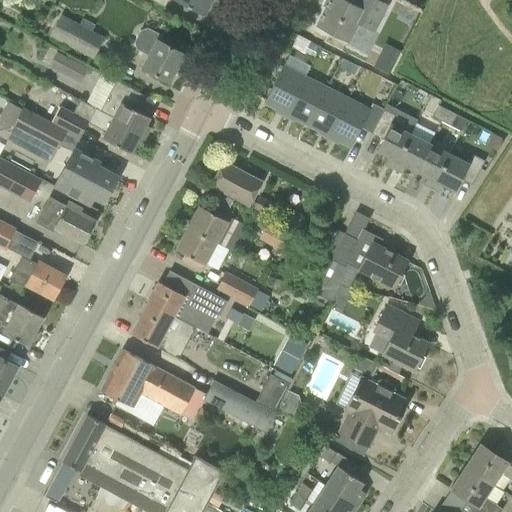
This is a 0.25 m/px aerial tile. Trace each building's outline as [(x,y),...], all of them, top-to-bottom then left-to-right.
[(175,0),(204,15),(211,0),(175,0)] [(345,0),(329,0),(317,25),(348,41),(358,22),(374,31),(387,5),(378,0),(356,0),(355,4),(345,0)] [(60,16),(50,34),(92,56),(102,38),(60,16)] [(141,67),(151,72),(168,82),(183,53),(160,41),(163,36),(148,28),(140,30),(134,41),(136,49),(147,55),(141,67)] [(319,47),(309,42),(303,53),(314,58),(319,47)] [(98,74),(66,57),(58,72),(90,89),(98,74)] [(351,63),(341,58),(336,67),(347,72),(351,63)] [(286,113),(304,77),(283,66),(264,102),(278,109),(277,111),(278,109),(286,113)] [(304,77),(286,113),(295,118),(293,119),(294,120),(295,118),(307,124),(326,88),(304,77)] [(146,96),(128,87),(118,81),(102,111),(137,130),(138,127),(142,130),(141,132),(146,135),(150,127),(146,125),(150,117),(138,111),(146,96)] [(321,131),(329,135),(348,99),(326,88),(307,124),(320,131),(319,133),(320,133),(321,131)] [(369,110),(348,99),(329,135),(337,139),(336,141),(337,142),(338,140),(351,146),(369,110)] [(131,152),(141,132),(142,130),(138,127),(137,130),(102,111),(80,100),(73,113),(60,106),(52,122),(80,137),(88,122),(106,131),(103,137),(113,143),(131,152)] [(66,131),(51,123),(23,108),(22,109),(8,101),(0,117),(0,134),(50,161),(55,152),(66,131)] [(441,122),(447,110),(438,105),(432,117),(441,122)] [(395,115),(384,109),(371,133),(382,139),(376,150),(388,157),(384,163),(393,168),(410,134),(391,124),(395,115)] [(451,126),(456,115),(447,110),(441,122),(451,126)] [(405,165),(416,171),(430,144),(410,134),(393,168),(401,172),(405,165)] [(423,184),(432,188),(449,154),(430,144),(416,171),(427,176),(423,184)] [(118,177),(100,167),(72,152),(53,186),(89,206),(94,197),(104,202),(118,177)] [(468,164),(450,154),(449,154),(432,188),(440,192),(444,185),(455,191),(461,179),(473,185),(484,161),(473,155),(468,164)] [(0,159),(0,184),(30,200),(40,181),(0,159)] [(251,201),(252,200),(262,180),(224,160),(210,185),(268,217),(275,204),(261,196),(257,204),(251,201)] [(82,209),(68,201),(65,205),(49,196),(35,222),(54,233),(56,229),(83,243),(95,220),(80,213),(82,209)] [(188,227),(216,242),(232,213),(212,202),(208,210),(199,205),(188,227)] [(13,230),(0,222),(0,243),(4,246),(13,230)] [(260,240),(295,258),(304,242),(268,224),(260,240)] [(317,246),(333,254),(344,233),(328,225),(317,246)] [(181,261),(195,269),(200,272),(216,242),(188,227),(176,249),(185,254),(181,261)] [(359,240),(344,233),(333,254),(331,259),(345,267),(354,250),(365,256),(359,269),(393,286),(407,260),(379,246),(383,239),(364,229),(359,240)] [(53,298),(65,276),(37,261),(36,264),(22,256),(10,279),(26,288),(27,285),(53,298)] [(216,289),(248,306),(258,289),(226,272),(216,289)] [(159,281),(148,301),(175,315),(181,306),(193,313),(199,303),(159,281)] [(419,304),(434,309),(436,309),(430,292),(419,304)] [(37,332),(35,331),(43,317),(19,303),(18,305),(0,295),(0,330),(28,346),(30,342),(32,343),(34,342),(38,335),(37,332)] [(175,315),(148,301),(131,333),(179,359),(196,327),(175,316),(175,315)] [(383,354),(396,360),(414,369),(416,365),(418,367),(424,356),(421,355),(427,342),(406,331),(412,318),(387,305),(374,331),(390,339),(383,354)] [(243,312),(237,323),(249,329),(255,317),(243,312)] [(306,345),(290,336),(275,364),(291,373),(306,345)] [(0,393),(2,394),(17,365),(5,359),(8,354),(0,349),(0,393)] [(122,349),(101,390),(133,407),(140,394),(192,421),(204,399),(207,394),(155,367),(155,366),(122,349)] [(378,364),(360,354),(353,368),(371,377),(378,364)] [(276,372),(273,376),(289,385),(292,380),(276,372)] [(277,410),(287,390),(289,385),(273,376),(270,375),(256,402),(276,412),(277,410)] [(348,412),(338,431),(369,446),(385,415),(396,421),(407,400),(393,393),(395,389),(393,384),(382,378),(377,380),(376,382),(361,375),(343,409),(348,412)] [(215,380),(207,394),(204,399),(266,432),(277,413),(276,412),(256,402),(215,380)] [(287,390),(277,410),(297,420),(303,407),(299,395),(287,390)] [(87,414),(62,461),(80,471),(84,464),(105,425),(106,424),(87,414)] [(84,464),(105,476),(127,437),(105,425),(84,464)] [(188,470),(127,437),(105,476),(167,509),(165,511),(202,511),(225,472),(195,456),(188,470)] [(480,444),(465,466),(494,485),(502,472),(511,478),(511,451),(499,443),(493,452),(480,444)] [(337,452),(327,446),(321,456),(330,462),(337,452)] [(363,484),(364,483),(338,465),(325,485),(357,506),(366,493),(359,488),(362,483),(363,484)] [(501,511),(503,509),(486,498),(494,485),(465,466),(451,489),(475,505),(470,511),(501,511)] [(303,483),(296,493),(305,499),(312,489),(303,483)] [(352,511),(357,506),(325,485),(312,504),(324,511),(352,511)] [(214,493),(209,501),(216,505),(221,496),(214,493)] [(305,499),(296,493),(289,503),(299,509),(305,499)]
